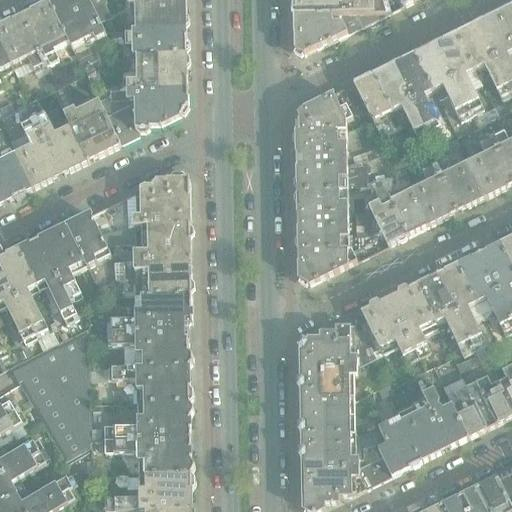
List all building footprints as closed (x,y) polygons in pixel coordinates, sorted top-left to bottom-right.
[(105,34),(100,26),(92,9),(87,0),(64,0),(49,8),(70,47),(72,51),(95,40),(97,45),(100,43),(107,40),(105,34)] [(107,5),(104,0),(87,0),(92,9),(107,5)] [(187,33),(185,0),(129,0),(129,9),(136,9),(137,34),(187,33)] [(347,3),(346,0),(293,0),(294,19),(389,18),(423,1),(422,0),(398,0),(387,6),(387,4),(356,5),(356,4),(347,4),(347,3)] [(113,22),(105,7),(107,6),(107,5),(92,9),(100,26),(113,22)] [(70,47),(49,8),(0,31),(0,43),(13,71),(29,63),(36,77),(60,65),(54,55),(70,47)] [(511,11),(501,17),(511,39),(511,11)] [(511,39),(501,17),(458,38),(477,76),(487,70),(504,104),(511,100),(511,105),(505,109),(509,116),(511,114),(511,39)] [(319,53),(389,18),(294,19),(295,39),(295,54),(305,60),(305,59),(319,53)] [(187,58),(187,33),(137,34),(130,34),(130,47),(134,47),(134,60),(137,60),(187,58)] [(468,80),(477,76),(458,38),(417,58),(435,96),(445,91),(462,125),(485,114),(468,80)] [(0,77),(13,71),(0,43),(0,93),(4,92),(0,84),(0,77)] [(188,110),(187,58),(137,60),(138,84),(128,85),(127,94),(110,95),(110,100),(100,105),(121,151),(141,141),(141,138),(147,138),(151,134),(151,131),(161,131),(181,121),(188,110)] [(443,135),(426,100),(435,96),(417,58),(375,79),(394,117),(403,112),(420,146),(428,142),(437,138),(443,135)] [(96,74),(92,67),(84,72),(87,79),(96,74)] [(394,117),(375,79),(355,89),(362,103),(373,126),(384,143),(397,137),(389,119),(394,117)] [(53,83),(43,88),(47,97),(58,92),(53,83)] [(362,103),(355,89),(344,94),(353,108),(362,103)] [(121,151),(100,105),(77,117),(63,90),(59,92),(53,95),(71,131),(88,167),(121,151)] [(88,167),(71,131),(56,139),(44,114),(41,116),(36,104),(53,95),(31,106),(30,105),(18,111),(24,123),(20,125),(32,150),(17,158),(34,193),(88,167)] [(353,123),(347,111),(347,110),(341,113),(334,99),(303,114),(299,119),(300,136),(348,134),(348,126),(353,123)] [(10,107),(0,112),(3,119),(4,120),(14,115),(10,107)] [(478,131),(499,120),(495,111),(474,122),(478,131)] [(511,189),(511,144),(506,133),(481,145),(488,159),(471,167),(488,202),(511,189)] [(348,134),(300,136),(297,136),(297,159),(322,158),(322,172),(367,169),(367,164),(386,156),(383,147),(365,155),(351,160),(354,168),(349,169),(348,134)] [(488,202),(471,167),(454,175),(447,162),(437,168),(431,155),(428,156),(426,157),(432,170),(423,174),(430,188),(413,196),(430,230),(488,202)] [(393,160),(393,176),(404,173),(400,157),(393,160)] [(0,210),(34,193),(17,158),(1,166),(0,163),(0,210)] [(368,177),(367,169),(322,172),(322,158),(297,159),(298,196),(360,195),(368,194),(368,177)] [(191,229),(190,186),(190,184),(184,178),(174,178),(168,184),(168,186),(158,186),(153,191),(154,192),(146,192),(136,197),(137,220),(134,220),(135,230),(191,229)] [(411,240),(392,202),(389,203),(392,181),(372,186),(370,211),(371,212),(378,226),(380,231),(389,250),(411,240)] [(430,230),(413,196),(412,196),(411,193),(392,202),(411,240),(430,230)] [(360,208),(360,195),(298,196),(299,231),(324,231),(324,220),(349,220),(349,216),(351,215),(351,217),(356,217),(356,219),(367,218),(367,208),(360,208)] [(106,249),(100,238),(90,220),(68,231),(88,271),(111,261),(106,249)] [(350,253),(349,221),(349,220),(324,220),(324,231),(299,231),(299,255),(350,253)] [(192,302),(191,264),(191,229),(135,230),(116,234),(100,238),(106,249),(138,247),(138,257),(135,257),(135,276),(138,276),(139,303),(192,302)] [(72,279),(88,271),(68,231),(19,255),(40,295),(48,290),(67,328),(74,325),(80,337),(86,334),(79,323),(78,323),(76,320),(81,317),(75,305),(83,301),(72,279)] [(511,243),(501,249),(511,272),(511,243)] [(309,290),(358,266),(375,256),(370,245),(352,254),(352,253),(350,253),(299,255),(300,284),(309,290)] [(511,336),(511,295),(510,291),(511,290),(511,272),(501,249),(459,269),(478,307),(488,302),(506,340),(511,336)] [(49,338),(31,303),(30,300),(40,295),(19,255),(0,263),(0,314),(7,311),(9,314),(26,349),(38,343),(43,355),(49,353),(43,341),(49,338)] [(487,349),(469,312),(478,307),(459,269),(418,290),(436,326),(437,327),(445,323),(466,364),(456,369),(460,377),(482,366),(476,355),(487,349)] [(419,334),(436,326),(418,290),(363,317),(384,359),(399,351),(408,368),(431,357),(419,334)] [(189,355),(189,337),(189,331),(193,327),(192,302),(139,303),(135,303),(135,324),(109,324),(110,336),(88,336),(88,351),(110,350),(110,353),(136,352),(136,373),(189,371),(193,367),(193,359),(189,355)] [(352,406),(351,380),(358,380),(358,371),(384,359),(363,317),(353,322),(354,330),(336,330),(336,337),(322,337),(322,344),(307,344),(301,354),(302,407),(352,406)] [(89,453),(88,384),(88,372),(88,351),(88,336),(87,334),(86,334),(80,337),(49,353),(43,355),(12,371),(21,386),(19,388),(65,467),(89,453)] [(511,369),(503,374),(507,382),(500,386),(511,410),(511,369)] [(190,391),(189,371),(136,373),(110,373),(110,372),(88,372),(88,384),(110,383),(111,388),(137,387),(137,407),(190,407),(193,404),(194,400),(194,397),(192,393),(190,391)] [(470,443),(453,408),(444,413),(439,410),(440,406),(431,387),(439,383),(434,373),(415,382),(420,392),(426,404),(415,410),(417,414),(401,422),(423,466),(470,443)] [(420,392),(415,382),(415,381),(406,385),(411,396),(420,392)] [(511,421),(511,410),(500,386),(492,390),(488,382),(466,392),(478,415),(487,411),(496,430),(511,421)] [(496,430),(487,411),(478,415),(466,392),(457,397),(460,405),(453,408),(470,443),(496,430)] [(352,439),(352,406),(302,407),(303,440),(352,439)] [(0,440),(24,427),(12,407),(0,414),(0,440)] [(191,463),(190,422),(194,414),(190,407),(137,407),(137,430),(105,431),(105,426),(90,427),(91,446),(105,446),(105,460),(138,459),(138,479),(192,478),(195,470),(191,463)] [(423,466),(401,422),(381,432),(389,449),(380,454),(383,461),(392,481),(423,466)] [(353,463),(352,439),(303,440),(304,511),(324,511),(324,508),(339,507),(338,500),(353,500),(366,494),(360,482),(360,463),(353,463)] [(18,484),(48,466),(36,446),(0,467),(0,466),(0,509),(16,500),(24,495),(18,484)] [(106,480),(106,470),(96,470),(96,480),(106,480)] [(66,511),(78,505),(71,494),(82,487),(76,477),(21,509),(16,500),(0,509),(0,511),(66,511)] [(192,511),(192,494),(194,491),(196,488),(196,484),(194,481),(192,478),(138,479),(139,502),(106,503),(92,503),(91,511),(192,511)] [(511,498),(511,486),(509,479),(501,483),(508,500),(511,498)] [(511,511),(511,510),(499,482),(479,492),(488,511),(511,511)] [(488,511),(479,492),(460,501),(465,511),(488,511)] [(465,511),(460,501),(441,511),(465,511)]
